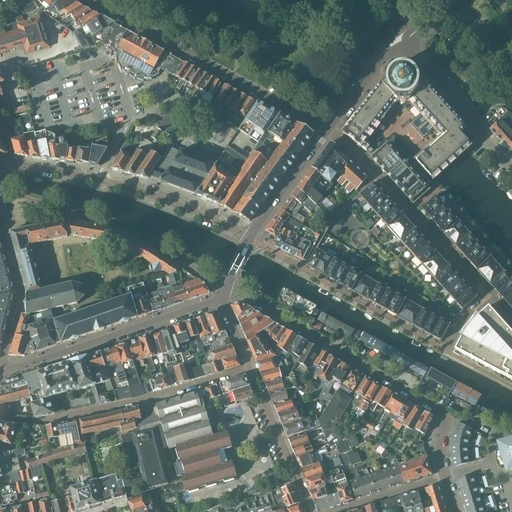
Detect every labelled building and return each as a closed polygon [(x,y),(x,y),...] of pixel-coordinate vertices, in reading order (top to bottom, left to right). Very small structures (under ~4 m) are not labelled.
[(17,0),(16,1),(25,15),(28,13),(42,5),(46,0),(17,0)] [(19,18),(16,20),(19,25),(40,18),(39,14),(46,10),(49,9),(62,0),(46,0),(42,5),(28,13),(25,15),(19,18)] [(71,0),(62,0),(49,9),(51,12),(56,8),(59,13),(76,3),(71,0)] [(56,15),(51,17),(54,19),(57,17),(64,13),(66,16),(67,18),(84,7),(76,3),(59,13),(56,14),(56,15)] [(67,18),(64,19),(67,23),(74,19),(75,22),(93,12),(84,7),(67,18)] [(75,22),(73,24),(75,27),(77,26),(77,27),(82,24),(84,27),(102,17),(93,12),(75,22)] [(3,16),(0,18),(0,23),(3,28),(10,24),(5,15),(3,16)] [(84,27),(83,28),(87,35),(91,33),(93,37),(101,32),(106,40),(106,39),(107,36),(110,27),(115,24),(102,17),(84,27)] [(0,53),(31,43),(34,52),(50,47),(40,18),(19,25),(18,25),(19,29),(0,35),(0,53)] [(347,29),(344,39),(345,45),(350,49),(355,48),(359,43),(362,33),(359,32),(361,22),(353,20),(350,30),(347,29)] [(106,40),(101,43),(104,45),(105,45),(108,47),(107,49),(111,51),(110,56),(111,56),(112,53),(116,54),(116,62),(116,63),(117,63),(118,63),(121,71),(122,70),(127,76),(128,76),(128,75),(135,80),(136,79),(135,79),(136,79),(143,82),(144,81),(143,81),(144,80),(152,80),(152,79),(159,74),(158,73),(161,69),(163,70),(164,70),(180,60),(173,56),(173,57),(168,54),(168,53),(164,51),(154,45),(115,24),(110,27),(107,36),(106,39),(106,40)] [(448,28),(439,35),(446,45),(455,38),(448,28)] [(78,31),(74,33),(79,43),(84,40),(80,34),(79,34),(78,31)] [(184,63),(166,74),(167,76),(171,74),(181,79),(189,65),(185,62),(184,63)] [(181,79),(175,90),(178,93),(183,85),(185,87),(196,68),(189,65),(181,79)] [(366,151),(370,154),(373,150),(369,147),(370,147),(362,141),(395,99),(398,96),(400,99),(405,99),(408,96),(411,98),(423,112),(410,123),(423,138),(436,127),(443,135),(445,133),(447,134),(425,154),(423,152),(424,152),(423,151),(414,159),(414,160),(415,159),(417,161),(431,177),(433,175),(465,146),(469,143),(460,133),(465,128),(445,105),(423,81),(422,83),(417,79),(417,75),(415,73),(413,70),(411,68),(407,66),(403,65),(400,65),(395,67),(391,70),(389,73),(388,76),(387,80),(383,84),(381,83),(342,132),(361,147),(360,147),(361,148),(362,147),(366,151)] [(196,68),(185,87),(192,91),(202,72),(196,68)] [(0,70),(0,141),(3,153),(8,154),(8,153),(6,153),(4,144),(0,130),(0,113),(10,111),(7,101),(4,101),(3,98),(4,98),(0,88),(0,87),(0,83),(4,82),(0,70)] [(192,91),(189,95),(193,97),(195,93),(198,94),(201,90),(209,76),(202,72),(192,91)] [(201,90),(198,94),(201,96),(203,97),(201,99),(203,100),(207,94),(215,79),(209,76),(201,90)] [(215,79),(207,94),(213,97),(222,83),(215,79)] [(217,103),(212,113),(216,116),(232,89),(225,85),(215,100),(219,102),(218,104),(217,103)] [(232,89),(216,116),(221,118),(226,108),(226,107),(230,109),(239,93),(232,89)] [(10,101),(29,97),(28,92),(9,96),(10,101)] [(232,112),(226,122),(231,124),(246,97),(239,93),(230,109),(234,111),(233,112),(232,112)] [(246,97),(231,124),(235,127),(241,117),(240,116),(241,115),(245,117),(256,102),(246,97)] [(186,98),(184,102),(188,109),(192,103),(186,98)] [(257,103),(245,121),(255,127),(268,108),(266,108),(263,106),(257,103)] [(29,106),(14,110),(15,114),(30,109),(29,106)] [(268,108),(255,127),(265,134),(266,131),(278,114),(272,111),(269,109),(268,108)] [(165,117),(161,123),(168,128),(166,133),(170,136),(175,133),(172,121),(178,119),(176,113),(176,112),(168,115),(164,116),(165,117)] [(490,129),(495,136),(506,126),(511,121),(511,120),(511,114),(509,112),(492,127),(490,129)] [(263,136),(259,142),(263,145),(267,139),(269,140),(275,139),(276,137),(284,142),(286,138),(297,123),(289,120),(284,117),(280,115),(268,132),(266,131),(265,134),(263,136)] [(145,140),(123,172),(135,175),(150,153),(150,152),(163,132),(164,132),(166,133),(168,128),(161,123),(159,122),(156,127),(158,128),(152,138),(155,140),(152,144),(145,140)] [(269,163),(256,180),(272,192),(274,188),(314,134),(297,123),(286,138),(284,142),(272,159),(269,163)] [(245,148),(253,132),(238,125),(230,141),(245,148)] [(506,126),(495,136),(501,142),(511,132),(511,126),(509,129),(506,126)] [(45,130),(35,133),(41,159),(51,160),(46,133),(45,130)] [(34,131),(23,134),(24,137),(29,157),(41,159),(35,133),(34,131)] [(48,132),(46,133),(51,160),(54,160),(60,160),(56,141),(56,140),(55,137),(55,135),(48,132)] [(511,132),(501,142),(507,148),(511,143),(511,132)] [(24,137),(12,140),(16,154),(15,154),(14,155),(29,157),(24,137)] [(63,138),(56,140),(56,141),(60,160),(67,161),(67,160),(69,149),(63,138)] [(92,143),(89,164),(95,165),(100,166),(98,165),(108,148),(107,138),(92,143)] [(77,148),(75,162),(86,163),(88,164),(89,164),(92,143),(77,148)] [(109,168),(108,169),(110,169),(123,172),(131,158),(124,153),(126,148),(127,148),(128,147),(129,145),(127,143),(125,145),(124,145),(120,151),(122,152),(111,169),(109,168)] [(338,174),(348,160),(330,143),(312,168),(321,176),(330,184),(338,174)] [(372,157),(379,165),(394,151),(387,143),(379,151),(376,148),(373,150),(370,154),(373,157),(372,157)] [(161,159),(150,176),(160,180),(160,181),(161,181),(161,182),(196,195),(215,167),(217,164),(216,164),(181,151),(179,154),(169,148),(169,147),(161,159)] [(69,149),(67,160),(69,161),(69,163),(74,164),(75,162),(77,148),(69,149)] [(394,151),(379,165),(386,173),(401,159),(394,151)] [(239,173),(218,205),(232,212),(247,192),(256,180),(269,163),(253,152),(239,173)] [(151,153),(136,175),(148,178),(149,178),(150,176),(161,159),(151,153)] [(386,173),(393,180),(408,167),(401,159),(386,173)] [(196,195),(207,200),(229,167),(219,160),(216,164),(217,164),(215,167),(196,195)] [(337,182),(339,185),(355,166),(348,160),(338,174),(342,178),(337,182)] [(355,166),(339,185),(341,187),(346,182),(349,185),(344,190),(349,194),(354,188),(357,190),(367,178),(355,166)] [(229,167),(207,200),(218,205),(239,173),(229,167)] [(415,174),(408,167),(393,180),(399,188),(415,174)] [(313,185),(316,180),(321,176),(312,168),(305,178),(313,185)] [(399,188),(406,196),(422,182),(415,174),(399,188)] [(324,187),(316,180),(313,185),(305,178),(297,188),(316,206),(319,201),(322,198),(318,194),(324,187)] [(247,192),(232,212),(249,222),(263,203),(272,192),(256,180),(247,192)] [(406,196),(413,204),(431,188),(430,187),(428,188),(422,182),(406,196)] [(381,191),(374,183),(360,196),(367,204),(381,191)] [(316,206),(297,188),(291,195),(303,205),(310,212),(313,209),(318,214),(321,211),(316,206)] [(388,198),(381,191),(367,204),(374,211),(388,198)] [(282,209),(291,215),(303,223),(305,219),(297,214),(303,205),(291,195),(282,209)] [(422,209),(429,217),(443,204),(436,196),(430,201),(430,200),(427,203),(427,204),(422,209)] [(332,198),(329,201),(334,206),(337,203),(332,198)] [(395,206),(388,198),(374,211),(381,219),(395,206)] [(319,201),(316,206),(321,211),(326,216),(329,214),(330,213),(319,201)] [(450,212),(443,204),(429,217),(436,224),(450,212)] [(381,219),(386,225),(387,226),(402,214),(395,206),(381,219)] [(272,235),(275,237),(291,215),(282,209),(272,223),(265,231),(272,235)] [(436,224),(443,232),(457,220),(450,212),(436,224)] [(360,213),(356,217),(361,222),(365,218),(360,213)] [(409,221),(402,214),(387,226),(389,228),(394,234),(409,221)] [(339,215),(335,218),(342,226),(346,222),(339,215)] [(369,217),(364,222),(369,228),(374,223),(369,217)] [(464,227),(457,220),(443,232),(449,240),(464,227)] [(109,228),(64,221),(10,232),(15,251),(16,251),(20,269),(21,275),(22,275),(37,271),(30,245),(67,237),(67,235),(107,242),(117,244),(140,256),(146,246),(120,233),(109,228)] [(295,221),(292,226),(299,230),(302,225),(295,221)] [(415,229),(409,221),(394,234),(400,240),(401,242),(415,229)] [(375,227),(370,231),(376,237),(380,233),(375,227)] [(464,227),(449,240),(455,247),(470,234),(464,227)] [(278,238),(274,246),(281,249),(287,237),(284,236),(286,231),(283,229),(278,238)] [(422,236),(415,229),(401,242),(406,248),(408,249),(422,236)] [(289,232),(287,237),(281,249),(288,253),(294,240),(296,236),(297,234),(293,232),(292,233),(289,232)] [(463,255),(477,242),(470,234),(455,247),(463,255)] [(296,236),(294,240),(288,253),(303,260),(311,243),(303,239),(301,244),(297,242),(299,237),(296,236)] [(429,244),(422,236),(408,249),(413,255),(415,257),(429,244)] [(477,242),(463,255),(470,262),(484,249),(477,242)] [(415,257),(421,264),(436,252),(429,244),(415,257)] [(0,338),(3,338),(6,324),(7,324),(7,323),(10,309),(10,308),(13,295),(13,294),(10,278),(11,278),(10,277),(7,266),(6,265),(3,254),(3,253),(2,253),(0,245),(0,338)] [(145,259),(144,260),(152,264),(154,273),(162,271),(169,276),(170,275),(173,274),(176,273),(180,268),(151,249),(145,259)] [(316,249),(307,266),(316,271),(325,254),(316,249)] [(470,262),(477,270),(491,258),(484,249),(470,262)] [(443,259),(436,252),(421,264),(428,272),(443,259)] [(334,259),(325,254),(316,271),(325,276),(334,259)] [(491,258),(477,270),(483,277),(498,265),(491,258)] [(334,281),(343,264),(334,259),(325,276),(334,281)] [(443,259),(428,272),(435,280),(449,267),(443,259)] [(343,264),(334,281),(343,286),(352,269),(343,264)] [(498,265),(483,277),(490,285),(504,272),(498,265)] [(456,274),(449,267),(435,280),(442,287),(456,274)] [(352,291),(361,274),(352,269),(343,286),(352,291)] [(37,271),(22,275),(27,294),(42,291),(37,271)] [(504,272),(490,285),(497,293),(511,280),(504,272)] [(360,296),(370,279),(361,274),(352,291),(360,296)] [(463,282),(456,274),(442,287),(449,295),(463,282)] [(177,288),(174,278),(171,279),(169,279),(171,286),(177,305),(188,301),(183,286),(177,288)] [(379,284),(370,279),(360,296),(369,301),(379,284)] [(183,285),(183,286),(188,301),(209,294),(203,284),(198,280),(183,285)] [(511,280),(497,293),(504,300),(511,293),(511,280)] [(82,286),(81,286),(72,284),(72,282),(71,282),(71,284),(58,287),(58,285),(57,286),(57,287),(46,290),(46,288),(44,289),(45,290),(42,291),(27,294),(26,294),(26,297),(26,299),(26,301),(25,301),(25,302),(26,302),(26,307),(25,307),(25,309),(26,309),(26,315),(30,315),(76,304),(77,305),(78,305),(77,303),(83,297),(85,298),(85,297),(84,296),(82,287),(83,286),(82,286)] [(456,302),(470,290),(463,282),(449,295),(456,302)] [(143,283),(127,288),(130,296),(137,318),(153,313),(147,294),(143,283)] [(379,284),(369,301),(378,306),(388,289),(379,284)] [(160,286),(159,289),(159,290),(166,308),(177,305),(171,286),(164,288),(163,285),(160,286)] [(387,311),(397,294),(388,289),(378,306),(387,311)] [(159,290),(147,294),(153,313),(166,308),(159,290)] [(477,298),(470,290),(456,302),(463,310),(477,298)] [(282,300),(311,315),(316,305),(287,291),(282,300)] [(397,294),(387,311),(396,316),(405,299),(397,294)] [(137,318),(130,296),(79,314),(54,322),(56,332),(54,333),(57,345),(69,341),(79,339),(78,338),(95,333),(104,330),(119,324),(120,325),(129,321),(128,321),(137,318)] [(405,299),(396,316),(405,321),(414,304),(405,299)] [(256,312),(241,303),(231,307),(238,321),(238,322),(250,315),(256,312)] [(414,326),(423,309),(414,304),(405,321),(414,326)] [(476,318),(479,320),(475,324),(472,322),(465,330),(455,350),(511,380),(511,333),(488,307),(476,318)] [(431,314),(423,309),(414,326),(423,331),(432,314),(431,314)] [(256,312),(250,315),(238,322),(247,341),(260,333),(264,331),(275,324),(256,312)] [(217,313),(205,317),(213,342),(228,337),(225,332),(217,313)] [(318,321),(350,338),(354,331),(322,313),(318,321)] [(431,336),(441,320),(432,314),(423,331),(431,336)] [(22,315),(16,334),(29,338),(27,328),(31,327),(31,325),(29,319),(30,315),(26,315),(22,315)] [(205,317),(194,321),(200,340),(203,347),(211,344),(211,343),(213,342),(205,317)] [(31,327),(27,328),(29,338),(32,337),(37,352),(57,345),(54,333),(56,332),(54,322),(53,319),(31,327)] [(441,320),(431,336),(441,342),(450,325),(441,320)] [(194,321),(184,324),(191,347),(192,347),(191,346),(196,344),(198,348),(200,355),(205,354),(203,347),(200,340),(194,321)] [(184,324),(173,328),(174,331),(181,354),(182,359),(190,356),(188,352),(193,350),(192,347),(191,347),(184,324)] [(276,350),(277,347),(287,330),(275,324),(264,331),(260,333),(266,342),(270,339),(272,340),(275,342),(272,347),(276,350)] [(172,328),(161,332),(170,357),(169,358),(171,363),(177,361),(175,356),(180,354),(173,331),(172,328)] [(277,347),(276,350),(275,352),(278,357),(279,358),(282,354),(286,356),(288,353),(289,351),(297,336),(294,334),(287,330),(277,347)] [(161,332),(150,336),(157,356),(157,357),(163,356),(166,364),(169,372),(163,374),(164,377),(171,375),(174,374),(172,367),(171,363),(169,358),(170,357),(161,332)] [(271,350),(266,342),(260,333),(247,341),(256,362),(259,361),(272,358),(276,357),(271,350)] [(360,341),(396,360),(400,352),(364,333),(360,341)] [(29,338),(16,334),(9,356),(24,356),(29,338)] [(150,336),(139,340),(147,365),(150,373),(155,371),(151,358),(157,356),(150,336)] [(297,336),(289,351),(300,358),(308,343),(297,337),(297,336)] [(32,337),(29,338),(24,356),(37,352),(32,337)] [(133,363),(140,361),(142,367),(147,365),(139,340),(127,344),(133,363)] [(319,350),(308,343),(300,358),(297,362),(303,366),(299,371),(305,374),(319,350)] [(116,348),(120,362),(127,382),(129,387),(131,395),(132,398),(144,395),(144,394),(143,392),(141,385),(138,376),(136,370),(133,363),(127,344),(126,344),(124,345),(116,348)] [(231,346),(209,353),(213,363),(233,356),(235,355),(231,346)] [(113,373),(115,378),(117,377),(119,385),(127,382),(120,362),(116,348),(101,353),(108,374),(113,373)] [(314,370),(310,376),(316,380),(318,377),(322,380),(328,383),(340,362),(337,361),(322,351),(320,354),(313,365),(314,365),(312,369),(314,370)] [(110,380),(108,374),(101,353),(86,358),(90,372),(95,386),(97,391),(101,405),(111,403),(109,393),(102,395),(99,384),(110,380)] [(428,369),(401,354),(397,361),(424,375),(428,369)] [(233,357),(211,364),(215,374),(220,373),(219,369),(218,367),(221,366),(222,369),(223,372),(240,366),(236,356),(233,357)] [(37,374),(25,378),(28,387),(31,397),(32,403),(31,404),(35,417),(35,418),(37,418),(39,417),(43,417),(54,414),(53,411),(48,397),(57,394),(64,392),(66,391),(76,388),(79,387),(80,391),(92,387),(95,386),(90,372),(86,358),(71,363),(59,367),(58,367),(57,367),(52,369),(51,370),(50,370),(39,373),(38,374),(37,374)] [(256,363),(260,373),(283,367),(281,365),(280,363),(275,364),(273,359),(272,359),(259,362),(256,363)] [(283,367),(260,373),(265,383),(281,379),(280,373),(289,371),(286,360),(284,361),(284,364),(281,365),(283,367)] [(192,363),(185,366),(187,372),(196,369),(199,378),(200,379),(205,377),(201,367),(200,368),(198,361),(196,362),(192,363)] [(335,381),(341,385),(351,369),(340,362),(328,383),(320,396),(314,407),(324,413),(333,398),(328,394),(335,381)] [(211,364),(201,367),(205,377),(215,374),(211,364)] [(187,372),(185,366),(174,369),(176,376),(173,377),(175,383),(176,385),(179,385),(190,381),(187,372)] [(426,377),(451,391),(456,382),(431,368),(426,377)] [(199,378),(196,369),(187,372),(190,381),(199,378)] [(341,385),(340,386),(352,393),(362,375),(351,369),(341,385)] [(153,381),(150,382),(153,392),(161,390),(174,386),(171,375),(164,377),(163,374),(151,378),(153,381)] [(249,386),(248,383),(245,376),(216,385),(220,396),(232,392),(249,386)] [(281,379),(265,383),(269,394),(284,390),(283,384),(292,382),(291,380),(289,377),(281,379)] [(354,406),(358,408),(373,382),(365,377),(364,380),(350,403),(355,406),(354,406)] [(25,378),(0,385),(0,394),(28,387),(25,378)] [(362,418),(381,386),(373,382),(358,408),(354,413),(362,418)] [(474,405),(480,394),(458,382),(452,393),(474,405)] [(207,395),(201,397),(204,406),(208,405),(209,404),(214,399),(220,396),(216,385),(213,386),(213,387),(205,389),(207,395)] [(232,392),(235,402),(246,399),(252,397),(254,397),(249,386),(232,392)] [(0,422),(4,423),(5,420),(6,417),(10,417),(11,403),(31,397),(28,387),(0,394),(0,422)] [(129,387),(122,389),(124,395),(126,400),(132,398),(131,395),(129,387)] [(284,390),(269,394),(274,405),(289,401),(296,399),(295,393),(300,391),(296,389),(295,387),(287,389),(284,390)] [(374,412),(378,405),(384,408),(393,393),(382,387),(377,397),(370,409),(374,412)] [(337,392),(333,398),(324,413),(323,414),(319,421),(318,422),(322,429),(324,433),(326,438),(327,440),(328,439),(331,433),(333,431),(333,430),(338,423),(339,422),(339,421),(342,415),(343,416),(343,415),(347,408),(348,407),(347,407),(351,401),(352,400),(337,391),(336,392),(337,392)] [(96,482),(95,482),(96,487),(97,493),(98,497),(99,501),(100,504),(104,502),(111,500),(115,499),(126,496),(127,495),(126,492),(144,486),(145,490),(168,484),(167,480),(160,450),(168,448),(169,449),(176,447),(213,436),(206,413),(206,412),(204,406),(201,397),(200,392),(156,405),(157,412),(154,413),(152,416),(153,420),(142,423),(141,419),(142,419),(138,407),(122,412),(124,424),(136,421),(137,429),(136,429),(137,433),(121,437),(129,470),(140,467),(142,475),(122,481),(122,480),(117,482),(115,475),(98,480),(96,481),(96,482)] [(385,422),(388,417),(400,398),(393,393),(384,408),(384,409),(387,411),(382,420),(379,425),(383,427),(385,422)] [(95,396),(89,399),(89,400),(90,403),(91,406),(93,405),(93,406),(98,405),(95,396)] [(278,415),(294,410),(293,405),(299,403),(298,401),(302,400),(301,398),(296,399),(289,401),(273,405),(278,415)] [(395,421),(407,402),(400,398),(388,417),(395,421)] [(395,421),(393,426),(396,427),(400,430),(402,425),(404,422),(414,406),(407,402),(395,421)] [(405,435),(410,437),(424,412),(414,406),(404,422),(402,425),(408,429),(405,435)] [(294,410),(278,415),(279,417),(278,417),(279,418),(279,417),(281,423),(282,424),(282,425),(300,419),(301,421),(313,417),(307,408),(297,411),(296,409),(294,410)] [(104,415),(107,430),(117,428),(119,427),(120,427),(120,425),(124,424),(122,412),(104,415)] [(409,440),(413,442),(416,437),(419,432),(424,435),(434,418),(424,412),(410,437),(409,440)] [(85,434),(107,430),(104,415),(91,418),(82,420),(81,420),(80,420),(82,434),(85,434)] [(316,416),(313,417),(301,421),(292,424),(286,426),(283,427),(287,437),(306,431),(306,433),(322,429),(318,422),(319,421),(316,416)] [(72,435),(74,445),(75,447),(79,446),(84,445),(82,434),(80,420),(81,420),(77,421),(69,422),(72,435)] [(374,426),(363,420),(361,423),(372,430),(374,426)] [(120,425),(120,427),(122,433),(136,429),(137,429),(136,421),(124,424),(120,425)] [(0,451),(3,452),(6,444),(11,445),(17,425),(17,424),(13,424),(10,424),(4,423),(0,422),(0,451)] [(56,424),(59,437),(58,437),(61,450),(62,449),(75,447),(74,445),(72,435),(69,422),(62,423),(56,424)] [(472,430),(458,423),(454,434),(469,438),(472,430)] [(59,437),(56,424),(46,426),(48,439),(50,446),(56,445),(54,438),(58,437),(59,437)] [(181,462),(174,464),(178,477),(181,476),(183,484),(185,490),(186,492),(188,492),(189,493),(199,490),(198,489),(206,486),(206,488),(216,485),(216,484),(224,481),(224,483),(234,480),(234,478),(236,478),(231,462),(227,463),(224,450),(232,448),(227,432),(213,436),(176,447),(177,450),(175,450),(178,460),(180,460),(181,462)] [(324,433),(307,438),(305,434),(291,438),(288,439),(290,444),(292,449),(326,438),(324,433)] [(468,446),(469,438),(454,434),(451,445),(468,446)] [(367,436),(365,440),(371,444),(374,440),(367,436)] [(338,437),(329,443),(331,447),(342,441),(338,437)] [(326,438),(292,449),(296,459),(314,453),(311,448),(328,442),(327,440),(326,438)] [(511,439),(498,444),(506,471),(511,470),(511,439)] [(345,442),(339,444),(342,453),(348,451),(345,442)] [(30,461),(25,463),(27,470),(30,469),(41,466),(66,457),(86,452),(84,445),(79,446),(75,447),(62,449),(61,450),(48,454),(30,461)] [(451,445),(452,456),(468,455),(468,446),(451,445)] [(382,455),(385,450),(380,447),(376,451),(381,454),(382,455)] [(314,453),(296,459),(301,469),(315,464),(313,458),(328,453),(326,448),(314,453)] [(24,449),(10,451),(11,460),(12,460),(17,458),(24,456),(24,454),(24,452),(24,449)] [(0,461),(5,462),(11,460),(10,451),(3,452),(0,451),(0,461)] [(349,459),(351,464),(352,466),(357,464),(361,462),(357,453),(354,454),(352,451),(347,454),(349,459)] [(427,455),(416,458),(423,477),(432,474),(427,455)] [(468,455),(452,456),(454,468),(469,463),(468,455)] [(0,477),(2,478),(2,477),(4,477),(9,475),(18,473),(24,471),(22,463),(18,464),(17,458),(12,460),(11,460),(5,462),(0,461),(0,477)] [(416,458),(407,461),(414,480),(423,477),(416,458)] [(398,464),(399,466),(404,484),(414,480),(407,461),(398,464)] [(323,474),(319,463),(303,469),(301,470),(305,480),(323,474)] [(399,466),(389,469),(394,487),(404,484),(399,466)] [(309,490),(324,485),(334,482),(345,477),(341,468),(323,474),(305,480),(309,490)] [(389,469),(379,472),(385,490),(394,487),(389,469)] [(27,481),(25,471),(18,473),(21,482),(21,483),(27,481)] [(375,493),(385,490),(379,472),(369,476),(375,493)] [(18,473),(9,475),(12,484),(14,484),(21,482),(18,473)] [(473,475),(457,480),(460,490),(476,485),(473,475)] [(369,476),(360,479),(365,497),(375,493),(369,476)] [(345,477),(334,482),(342,504),(353,500),(352,498),(352,497),(348,486),(345,477)] [(357,499),(365,497),(360,479),(350,482),(356,500),(357,499)] [(99,501),(98,497),(97,493),(96,487),(95,482),(96,482),(96,481),(93,482),(72,488),(71,486),(67,487),(70,498),(63,499),(64,501),(66,511),(72,511),(85,508),(86,509),(90,507),(100,504),(99,501)] [(24,493),(21,483),(21,482),(14,484),(16,493),(17,495),(24,493)] [(314,502),(313,503),(314,503),(317,511),(316,511),(318,511),(341,505),(342,504),(334,482),(324,485),(328,497),(314,502)] [(324,485),(309,490),(314,502),(328,497),(324,485)] [(431,497),(433,506),(443,503),(438,485),(425,489),(428,498),(431,497)] [(476,485),(460,490),(463,500),(479,495),(476,485)] [(10,486),(1,488),(0,487),(0,496),(11,494),(10,486)] [(276,501),(294,493),(291,486),(283,488),(279,490),(281,494),(275,496),(276,501)] [(418,491),(409,494),(414,511),(415,511),(423,510),(418,491)] [(0,510),(11,508),(11,505),(13,504),(17,501),(17,498),(17,497),(16,493),(11,495),(11,494),(0,496),(0,510)] [(129,502),(128,503),(132,511),(159,511),(158,508),(158,509),(156,505),(157,504),(158,502),(155,494),(152,493),(142,497),(129,502)] [(287,509),(299,505),(298,502),(294,493),(276,501),(278,504),(284,502),(287,509)] [(414,511),(409,494),(400,496),(403,507),(404,511),(414,511)] [(52,511),(51,503),(49,495),(36,498),(37,502),(38,511),(52,511)] [(466,510),(482,505),(479,495),(463,500),(466,510)] [(403,507),(400,496),(394,498),(381,502),(376,504),(378,511),(385,511),(401,508),(403,507)] [(66,511),(64,501),(52,503),(53,511),(66,511)] [(38,511),(37,502),(27,504),(28,511),(38,511)] [(283,511),(283,510),(278,511),(277,511),(275,503),(272,504),(273,506),(269,507),(271,511),(283,511)] [(446,511),(443,503),(433,506),(435,511),(446,511)]
